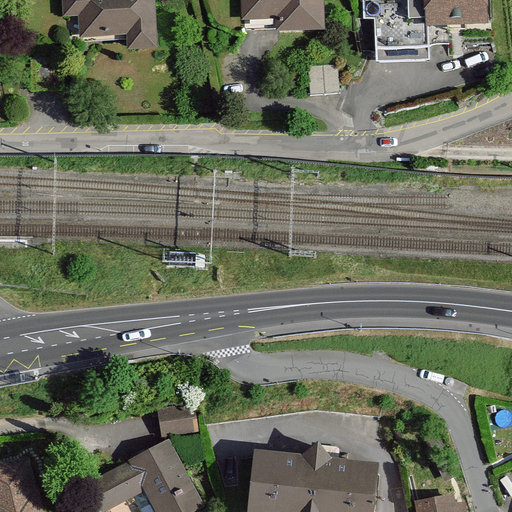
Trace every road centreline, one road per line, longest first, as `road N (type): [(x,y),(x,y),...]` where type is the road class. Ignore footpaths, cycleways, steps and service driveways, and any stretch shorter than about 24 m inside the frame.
road 1 (residential): [(511,102),(408,147),(0,143)]
road 2 (residential): [(216,315),(236,362),(364,373),(440,401),(462,431),(487,511)]
road 3 (secondary): [(216,315),(365,302),(511,311)]
road 4 (secondary): [(0,346),(216,315)]
